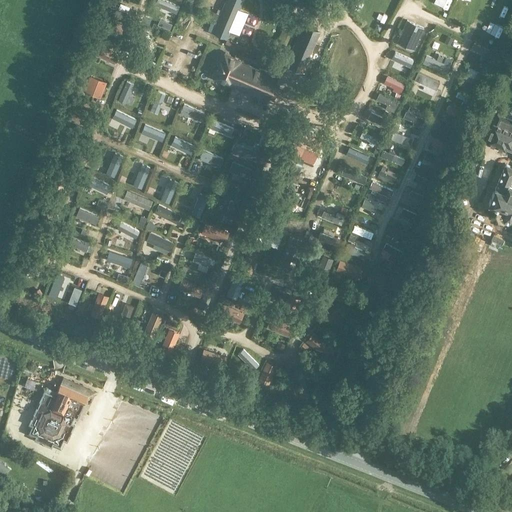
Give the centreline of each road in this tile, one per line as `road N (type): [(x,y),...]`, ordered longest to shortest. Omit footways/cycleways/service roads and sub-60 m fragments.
road 1 (unclassified): [(477,511),(0,323)]
road 2 (unknown): [(200,327),(282,352),(306,307)]
